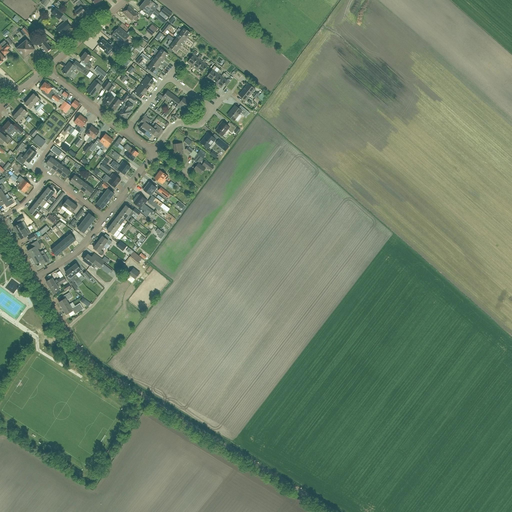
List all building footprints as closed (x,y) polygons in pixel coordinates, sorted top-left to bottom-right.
[(80,0),(79,0),(71,0),(75,4),(76,3),(79,8),(75,12),(80,18),(86,12),(80,6),(82,4),(80,0)] [(149,0),(145,0),(143,3),(158,15),(159,13),(155,9),(157,6),(154,4),(154,3),(149,0)] [(143,3),(139,8),(146,13),(148,10),(156,17),(158,15),(143,3)] [(138,14),(129,6),(122,13),(131,21),(138,14)] [(51,12),(61,20),(65,14),(55,7),(51,12)] [(172,14),(164,8),(161,12),(169,18),(172,14)] [(56,29),(61,35),(71,27),(66,21),(61,25),(59,23),(54,26),(56,29)] [(158,29),(153,24),(146,31),(152,36),(152,35),(154,37),(157,33),(155,32),(158,29)] [(26,27),(21,32),(25,36),(27,34),(29,36),(32,34),(26,27)] [(129,36),(119,27),(111,36),(121,45),(129,36)] [(177,31),(187,38),(191,33),(184,28),(182,32),(180,30),(179,29),(177,31)] [(184,43),(187,38),(177,31),(176,33),(177,34),(178,34),(179,35),(177,38),(184,43)] [(180,48),(184,43),(177,38),(174,41),(173,40),(174,39),(169,35),(167,37),(170,40),(180,48)] [(28,42),(25,38),(15,47),(24,58),(35,49),(31,45),(32,44),(29,42),(28,42)] [(50,41),(47,39),(39,46),(41,49),(42,48),(47,53),(51,49),(47,43),(50,41)] [(104,52),(108,55),(111,51),(113,53),(115,50),(119,53),(122,50),(113,43),(110,46),(103,39),(98,45),(105,51),(104,52)] [(176,53),(180,48),(170,40),(169,42),(167,45),(167,46),(170,47),(168,50),(171,52),(173,50),(176,53)] [(0,63),(3,61),(2,60),(4,58),(5,59),(6,59),(5,58),(6,57),(5,57),(4,57),(4,56),(8,52),(7,50),(10,47),(5,41),(1,44),(0,44),(0,63)] [(133,47),(130,45),(124,52),(129,56),(136,47),(134,45),(133,47)] [(155,51),(154,51),(164,59),(168,54),(161,49),(159,52),(157,51),(158,51),(154,48),(153,50),(155,51)] [(161,64),(164,59),(154,51),(153,53),(155,55),(155,54),(156,56),(154,59),(161,64)] [(198,59),(197,58),(195,56),(197,53),(195,51),(193,54),(193,55),(187,63),(192,66),(198,59)] [(91,57),(85,52),(85,53),(84,53),(83,55),(80,59),(87,64),(85,67),(89,70),(91,67),(90,66),(92,63),(88,61),(91,57)] [(198,59),(192,66),(197,70),(203,62),(202,62),(200,60),(202,56),(200,55),(197,58),(198,59)] [(144,59),(140,56),(136,62),(139,65),(144,59)] [(147,61),(157,69),(161,64),(154,59),(152,62),(150,61),(151,60),(148,58),(147,60),(147,61)] [(203,62),(197,70),(202,74),(208,66),(204,63),(207,60),(205,58),(202,62),(203,62)] [(76,61),(73,65),(69,62),(62,72),(69,77),(76,68),(80,71),(80,70),(87,75),(90,71),(76,61)] [(157,69),(147,61),(145,63),(147,65),(148,64),(149,65),(147,69),(153,74),(157,69)] [(107,74),(98,66),(95,71),(101,75),(98,78),(102,81),(107,74)] [(207,77),(212,81),(218,73),(217,73),(215,71),(217,67),(215,66),(212,69),(212,70),(207,77)] [(218,73),(212,81),(217,85),(223,77),(222,76),(220,74),(222,71),(219,69),(217,73),(218,73)] [(128,77),(122,73),(118,78),(124,82),(128,77)] [(221,88),(224,84),(227,86),(231,81),(228,79),(227,80),(224,78),(227,75),(224,73),(222,76),(223,77),(217,85),(221,88)] [(144,81),(151,86),(154,81),(147,76),(144,81)] [(103,83),(97,78),(87,91),(93,96),(103,83)] [(111,84),(108,81),(103,88),(106,90),(111,84)] [(144,81),(141,85),(147,90),(151,86),(144,81)] [(46,82),(43,85),(55,94),(57,96),(59,92),(53,87),(46,82)] [(248,84),(245,88),(252,93),(255,89),(248,84)] [(55,94),(43,85),(40,89),(44,91),(42,93),(51,100),(52,98),(58,102),(60,99),(55,94)] [(147,90),(141,85),(137,89),(144,95),(147,90)] [(245,88),(242,91),(249,97),(252,93),(245,88)] [(144,95),(137,89),(134,94),(141,99),(144,95)] [(163,97),(166,100),(171,93),(168,91),(163,97)] [(246,101),(249,97),(242,91),(239,95),(246,101)] [(175,96),(171,93),(166,100),(170,102),(175,96)] [(29,99),(35,104),(39,99),(34,94),(29,99)] [(108,107),(115,97),(115,98),(109,94),(102,102),(108,107)] [(129,97),(125,103),(128,99),(134,104),(137,100),(131,95),(129,97)] [(178,98),(175,96),(170,102),(173,105),(178,98)] [(121,102),(115,97),(108,107),(109,106),(115,110),(121,102)] [(178,98),(173,105),(176,108),(179,104),(181,101),(178,98)] [(181,101),(179,104),(182,107),(187,100),(184,98),(181,101)] [(30,109),(35,104),(29,99),(25,104),(30,109)] [(77,109),(82,104),(77,99),(72,105),(77,109)] [(187,100),(182,107),(186,109),(190,103),(187,100)] [(132,105),(128,102),(119,115),(126,120),(131,113),(130,111),(128,109),(132,105)] [(249,112),(241,105),(239,108),(235,106),(228,115),(234,120),(241,113),(246,117),(249,112)] [(22,107),(17,112),(23,117),(27,112),(22,107)] [(18,122),(23,117),(17,112),(13,117),(18,122)] [(78,126),(84,118),(80,115),(74,123),(78,126)] [(145,134),(151,126),(148,124),(150,120),(145,116),(139,124),(142,127),(139,130),(145,134)] [(84,118),(78,126),(82,129),(88,121),(84,118)] [(14,126),(9,122),(4,128),(9,132),(14,126)] [(227,125),(223,122),(220,125),(216,131),(223,136),(228,129),(233,133),(237,128),(230,122),(227,125)] [(67,131),(71,134),(75,130),(68,125),(64,131),(66,133),(67,131)] [(153,128),(151,126),(145,134),(150,138),(153,135),(156,137),(156,136),(158,138),(164,131),(156,125),(153,128)] [(85,140),(87,141),(95,129),(91,126),(85,134),(86,135),(85,137),(85,140)] [(95,129),(87,141),(88,142),(90,142),(92,139),(93,140),(99,132),(95,129)] [(5,137),(0,132),(0,141),(2,144),(5,141),(8,144),(12,139),(7,135),(5,137)] [(218,141),(209,133),(204,139),(201,142),(208,148),(212,143),(213,143),(214,141),(216,143),(225,151),(229,147),(219,139),(218,141)] [(99,142),(103,145),(109,137),(105,134),(99,142)] [(45,143),(36,136),(32,141),(41,148),(45,143)] [(109,137),(103,145),(107,148),(113,140),(109,137)] [(91,148),(94,144),(92,142),(89,146),(87,145),(83,150),(87,153),(91,148)] [(184,154),(183,143),(174,144),(175,152),(180,151),(180,154),(184,154)] [(23,145),(22,144),(12,156),(15,159),(16,157),(15,156),(23,145)] [(128,151),(136,157),(139,153),(128,144),(127,145),(126,145),(124,148),(128,151)] [(23,150),(26,153),(33,158),(37,153),(35,152),(37,149),(32,145),(30,148),(28,151),(24,148),(23,150)] [(192,146),(191,145),(188,148),(187,147),(185,150),(191,154),(190,155),(194,158),(198,154),(193,150),(193,151),(190,149),(192,146)] [(136,157),(128,151),(125,155),(126,156),(133,161),(136,157)] [(26,153),(24,155),(21,153),(17,160),(23,165),(26,160),(29,163),(33,158),(26,153)] [(51,167),(56,160),(51,157),(53,154),(50,153),(46,159),(48,160),(46,164),(51,167)] [(203,158),(198,154),(192,161),(197,165),(194,169),(201,174),(207,167),(212,171),(214,168),(207,162),(205,165),(204,164),(202,166),(199,164),(203,158)] [(61,164),(56,160),(51,167),(55,171),(61,164)] [(120,165),(114,160),(110,166),(119,173),(120,171),(125,175),(128,171),(120,165)] [(123,161),(120,165),(128,171),(131,167),(123,161)] [(63,162),(61,164),(55,171),(60,175),(66,168),(63,166),(65,163),(63,162)] [(110,169),(103,163),(100,167),(107,173),(110,169)] [(7,171),(16,179),(18,177),(16,176),(18,175),(15,172),(13,174),(10,171),(11,169),(10,168),(7,171)] [(66,168),(60,175),(65,178),(70,171),(66,168)] [(98,168),(95,172),(101,178),(105,174),(98,168)] [(161,170),(158,174),(166,181),(169,177),(161,170)] [(6,172),(4,174),(4,175),(3,176),(5,177),(4,178),(5,181),(7,180),(10,177),(14,181),(16,179),(7,171),(6,172)] [(75,185),(80,178),(75,175),(76,174),(74,172),(69,179),(71,180),(70,182),(75,185)] [(107,182),(115,188),(118,184),(110,178),(106,174),(102,179),(106,183),(107,182)] [(113,174),(110,178),(118,184),(121,180),(113,174)] [(166,181),(158,174),(155,178),(163,185),(166,181)] [(80,178),(75,185),(79,189),(85,182),(80,178)] [(20,182),(28,189),(31,185),(25,180),(23,179),(20,182)] [(28,189),(20,182),(17,186),(19,187),(18,188),(25,192),(28,189)] [(85,182),(79,189),(84,193),(89,186),(85,182)] [(149,182),(146,186),(155,192),(158,188),(149,182)] [(89,186),(84,193),(89,196),(94,189),(89,186)] [(152,196),(155,192),(146,186),(143,190),(152,196)] [(45,192),(51,197),(55,192),(49,187),(45,192)] [(171,195),(161,187),(158,191),(167,198),(168,197),(169,198),(171,195)] [(108,189),(105,194),(111,199),(115,194),(108,189)] [(51,197),(45,192),(41,197),(47,202),(49,199),(53,202),(55,200),(51,197)] [(63,192),(56,201),(58,203),(65,194),(63,192)] [(111,199),(105,194),(101,199),(107,204),(111,199)] [(5,195),(0,197),(0,204),(1,205),(6,203),(7,205),(13,202),(10,198),(7,199),(5,195)] [(136,198),(145,205),(148,201),(140,195),(139,195),(138,195),(136,198)] [(153,196),(150,199),(159,206),(159,205),(160,207),(163,204),(153,196)] [(43,207),(47,202),(41,197),(37,202),(43,207)] [(145,205),(136,198),(133,201),(134,202),(134,203),(146,212),(147,210),(154,215),(155,213),(145,205)] [(68,209),(73,202),(68,199),(65,203),(63,201),(59,206),(62,207),(63,205),(68,209)] [(103,209),(107,204),(101,199),(97,204),(103,209)] [(156,209),(159,206),(150,199),(148,202),(156,209)] [(37,202),(33,207),(39,211),(41,209),(43,210),(45,208),(43,207),(37,202)] [(73,202),(68,209),(73,213),(78,206),(73,202)] [(123,210),(135,220),(135,219),(132,217),(134,214),(137,217),(141,213),(135,208),(133,211),(132,210),(133,210),(127,205),(123,210)] [(41,213),(39,211),(33,207),(29,212),(35,216),(37,213),(39,215),(41,213)] [(123,210),(119,215),(125,220),(129,215),(132,218),(129,222),(132,223),(135,220),(123,210)] [(90,213),(86,218),(92,223),(96,218),(90,213)] [(115,220),(121,225),(125,220),(119,215),(115,220)] [(92,223),(86,218),(82,223),(88,228),(92,223)] [(111,225),(118,230),(121,225),(115,220),(111,225)] [(18,233),(25,229),(22,223),(14,227),(18,233)] [(88,228),(82,223),(78,228),(84,233),(88,228)] [(118,230),(111,225),(108,230),(114,235),(118,230)] [(25,229),(18,233),(21,239),(31,234),(27,228),(25,229)] [(159,228),(156,232),(162,237),(165,233),(159,228)] [(66,238),(71,244),(76,240),(71,234),(66,238)] [(103,236),(98,242),(104,247),(107,243),(110,245),(112,242),(109,239),(108,240),(103,236)] [(66,238),(61,242),(67,248),(71,244),(66,238)] [(29,251),(32,257),(40,253),(38,249),(41,247),(37,241),(31,245),(33,248),(29,251)] [(67,248),(61,242),(57,246),(62,252),(67,248)] [(101,250),(104,247),(98,242),(94,248),(99,252),(99,253),(102,255),(104,252),(101,250)] [(121,242),(118,246),(123,251),(127,246),(121,242)] [(62,252),(57,246),(52,250),(57,256),(62,252)] [(134,252),(130,257),(137,263),(142,258),(134,252)] [(32,257),(36,264),(41,261),(43,265),(49,261),(46,254),(42,256),(40,253),(32,257)] [(103,260),(96,255),(94,258),(88,254),(83,260),(91,266),(93,263),(100,268),(100,267),(103,264),(105,261),(108,263),(110,260),(105,256),(103,260)] [(76,263),(71,268),(74,271),(76,274),(79,278),(81,275),(80,274),(83,272),(76,263)] [(103,264),(100,267),(101,268),(108,274),(110,272),(111,273),(113,271),(103,264)] [(74,271),(71,268),(65,272),(72,280),(74,279),(75,280),(79,278),(76,274),(74,271)] [(133,268),(129,273),(135,278),(140,273),(133,268)] [(86,271),(84,274),(89,280),(92,278),(86,271)] [(46,282),(50,288),(65,279),(63,277),(58,280),(57,279),(54,281),(52,278),(46,282)] [(66,281),(65,279),(50,288),(54,294),(60,290),(58,287),(61,285),(60,285),(66,281)] [(63,308),(70,304),(67,300),(73,297),(70,292),(64,296),(66,298),(59,302),(63,308)] [(72,308),(70,304),(63,308),(66,314),(73,311),(74,313),(80,310),(77,305),(72,308)]
